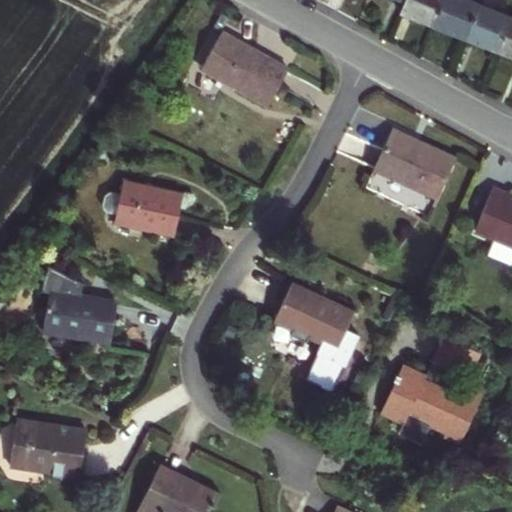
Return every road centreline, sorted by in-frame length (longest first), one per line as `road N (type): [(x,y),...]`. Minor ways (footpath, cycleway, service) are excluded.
road 1 (residential): [(314,457),(210,404),(194,375),(194,344),(237,260),(306,176),(370,58)]
road 2 (residential): [(511,136),(370,58)]
